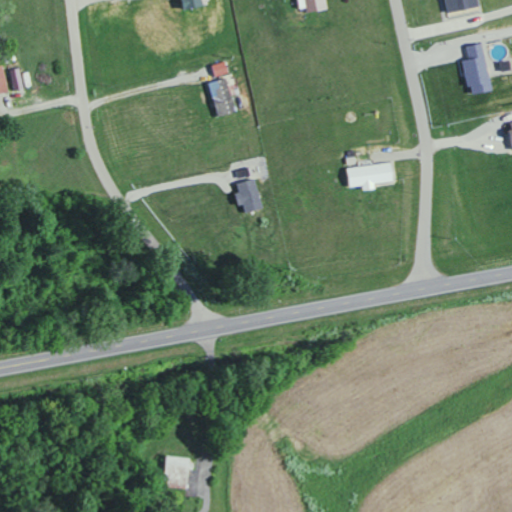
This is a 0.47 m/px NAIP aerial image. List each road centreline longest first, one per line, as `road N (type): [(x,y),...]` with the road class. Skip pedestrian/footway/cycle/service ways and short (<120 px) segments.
road 1 (trunk): [(0,370),(511,274)]
road 2 (residential): [(73,0),(100,158),(125,206),(193,295),(205,332)]
